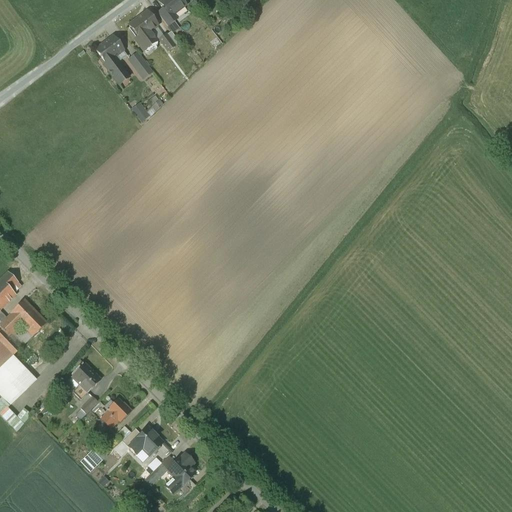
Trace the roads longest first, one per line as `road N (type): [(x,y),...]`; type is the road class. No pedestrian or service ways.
road 1 (residential): [(281,511),(0,235)]
road 2 (residential): [(0,100),(134,0)]
